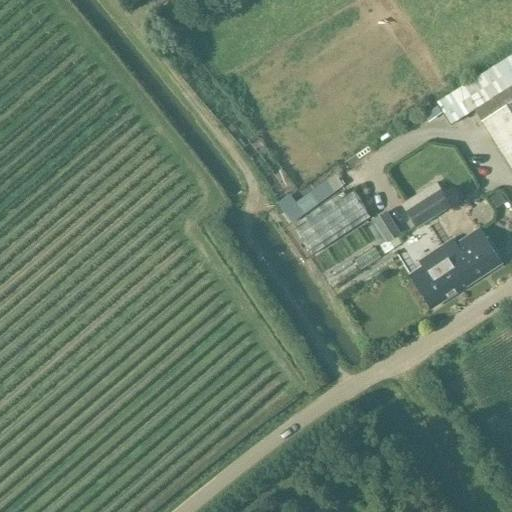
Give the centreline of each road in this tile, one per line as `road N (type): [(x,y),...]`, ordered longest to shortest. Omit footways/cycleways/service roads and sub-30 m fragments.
road 1 (track): [(353,388),(252,247),(254,194),(239,159),(102,0)]
road 2 (unclassified): [(184,511),(277,439),(511,283)]
road 3 (track): [(394,365),(495,511)]
